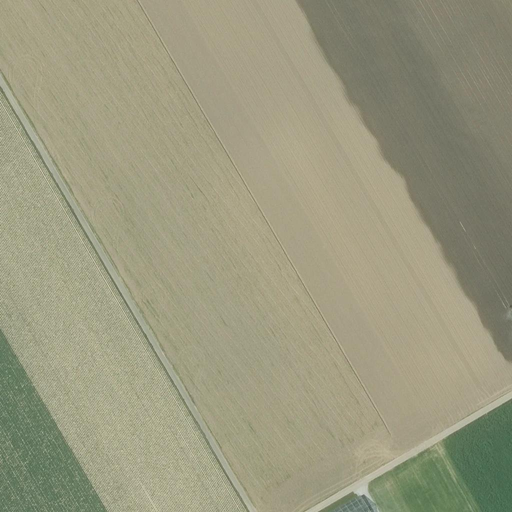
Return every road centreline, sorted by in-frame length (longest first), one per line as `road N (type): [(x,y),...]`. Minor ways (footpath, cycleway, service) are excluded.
road 1 (track): [(0,81),(250,511)]
road 2 (track): [(312,511),(511,395)]
